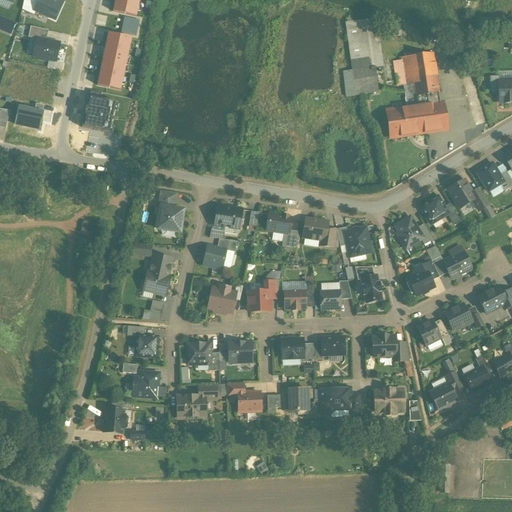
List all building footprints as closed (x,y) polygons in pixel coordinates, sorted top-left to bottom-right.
[(34,16),(36,12),(34,11),(38,0),(23,0),(22,11),(34,16)] [(55,21),(63,3),(56,0),(38,0),(34,11),(36,12),(55,21)] [(139,0),(115,0),(113,12),(136,17),(139,0)] [(0,16),(0,29),(10,34),(15,23),(0,16)] [(124,18),(122,25),(137,29),(139,21),(124,18)] [(372,68),(365,20),(346,23),(356,98),(367,97),(367,94),(378,93),(375,68),(372,68)] [(122,25),(120,33),(136,37),(137,29),(122,25)] [(37,39),(46,41),(48,31),(30,27),(28,38),(37,40),(37,39)] [(131,39),(108,34),(97,86),(120,91),(131,39)] [(46,41),(37,39),(37,40),(33,57),(38,58),(39,60),(44,61),(46,60),(56,62),(59,44),(46,41)] [(464,47),(451,43),(448,55),(460,58),(464,47)] [(433,53),(401,58),(402,60),(405,85),(413,84),(417,107),(420,133),(447,130),(443,104),(440,104),(433,53)] [(402,60),(394,61),(397,87),(405,85),(402,60)] [(490,91),(499,90),(498,81),(499,81),(499,77),(489,77),(490,91)] [(511,80),(499,81),(498,81),(499,90),(499,103),(505,103),(505,104),(511,103),(511,80)] [(108,108),(90,105),(88,115),(86,115),(85,121),(86,121),(84,132),(103,135),(104,129),(105,129),(108,117),(107,117),(108,108)] [(43,112),(18,106),(13,127),(39,132),(43,112)] [(417,107),(390,111),(394,137),(420,133),(417,107)] [(0,109),(0,127),(5,129),(9,111),(0,109)] [(492,164),(477,173),(488,192),(500,185),(504,183),(499,175),(492,164)] [(511,187),(511,180),(506,171),(499,175),(504,183),(500,185),(504,193),(511,187)] [(464,181),(448,191),(459,209),(472,201),(475,199),(472,194),(464,181)] [(489,205),(479,189),(472,194),(475,199),(472,201),(479,211),(489,205)] [(177,195),(160,192),(159,198),(176,201),(177,195)] [(438,197),(420,208),(431,225),(447,215),(448,214),(444,207),(438,197)] [(176,201),(159,198),(158,207),(161,207),(175,209),(176,201)] [(455,213),(449,204),(444,207),(448,214),(447,215),(448,217),(455,213)] [(175,209),(161,207),(159,215),(157,215),(156,221),(158,221),(157,229),(180,233),(184,210),(175,209)] [(241,210),(218,207),(215,226),(239,229),(240,219),(244,220),(245,214),(241,213),(241,210)] [(260,213),(251,212),(249,225),(256,227),(260,213)] [(455,213),(448,217),(452,224),(459,219),(455,213)] [(282,217),(269,215),(267,231),(288,234),(289,230),(291,219),(288,218),(289,217),(282,216),(282,217)] [(410,218),(395,227),(399,233),(396,234),(406,249),(421,240),(423,239),(417,229),(410,218)] [(327,223),(306,220),(303,238),(320,240),(325,241),(326,230),(327,223)] [(433,240),(423,225),(417,229),(423,239),(421,240),(424,245),(433,240)] [(346,228),(336,230),(339,241),(340,247),(347,246),(344,233),(347,232),(346,228)] [(347,232),(344,233),(347,246),(349,258),(371,253),(365,228),(347,232)] [(336,229),(329,230),(326,230),(325,241),(320,240),(319,246),(334,248),(335,241),(339,241),(336,230),(336,229)] [(224,232),(211,230),(209,238),(219,239),(223,240),(224,232)] [(298,232),(289,230),(288,234),(287,244),(296,245),(298,232)] [(223,240),(219,239),(217,249),(226,251),(227,249),(228,241),(223,240)] [(237,242),(228,241),(227,249),(235,250),(237,242)] [(150,245),(135,244),(135,245),(134,245),(133,256),(150,257),(151,246),(150,246),(150,245)] [(217,249),(207,246),(202,266),(222,270),(226,251),(217,249)] [(440,257),(435,247),(426,252),(431,261),(431,262),(439,277),(439,278),(448,273),(443,263),(443,262),(440,257)] [(471,269),(463,253),(443,262),(443,263),(448,273),(451,279),(471,269)] [(172,259),(154,255),(150,272),(148,272),(143,290),(166,296),(170,277),(168,276),(172,259)] [(431,262),(413,270),(415,275),(425,270),(431,281),(439,277),(431,262)] [(347,269),(350,280),(356,279),(353,267),(347,269)] [(354,268),(357,281),(361,280),(374,277),(372,268),(354,268)] [(415,275),(407,279),(416,297),(434,287),(431,281),(425,270),(415,275)] [(364,295),(366,304),(381,301),(379,292),(380,292),(378,284),(377,284),(376,277),(374,277),(361,280),(363,287),(362,287),(363,295),(364,295)] [(314,307),(313,281),(304,281),(305,291),(306,307),(314,307)] [(279,282),(265,282),(266,292),(266,300),(269,300),(277,300),(279,282)] [(347,282),(339,282),(339,292),(340,292),(340,300),(351,299),(347,282)] [(243,287),(236,285),(235,294),(234,300),(239,301),(243,287)] [(228,290),(221,288),(220,291),(213,289),(209,308),(231,313),(234,300),(235,294),(228,293),(228,290)] [(498,288),(478,298),(486,314),(504,305),(507,304),(501,294),(498,288)] [(511,288),(501,294),(507,304),(504,305),(506,310),(511,307),(511,288)] [(305,291),(298,291),(298,289),(291,290),(291,292),(284,292),(285,309),(305,308),(306,307),(305,291)] [(266,292),(248,293),(249,312),(269,312),(269,307),(269,300),(266,300),(266,292)] [(339,292),(320,293),(321,310),(340,309),(340,300),(340,292),(339,292)] [(164,303),(152,301),(150,309),(163,310),(164,303)] [(463,305),(445,314),(453,331),(471,322),(463,305)] [(163,310),(150,309),(148,321),(160,322),(163,310)] [(478,314),(472,318),(477,328),(483,325),(478,314)] [(449,336),(441,320),(433,324),(440,339),(439,339),(440,340),(449,336)] [(433,324),(431,321),(417,328),(426,346),(439,339),(440,339),(433,324)] [(135,327),(128,327),(127,336),(135,337),(135,327)] [(145,328),(135,327),(135,337),(137,337),(137,336),(144,337),(145,328)] [(144,337),(137,336),(137,337),(136,356),(156,358),(157,338),(144,337)] [(388,336),(379,337),(380,338),(372,338),(373,357),(394,356),(396,356),(396,344),(395,337),(388,337),(388,336)] [(343,338),(321,339),(321,344),(322,356),(344,355),(343,338)] [(303,340),(281,340),(282,359),(300,359),(304,358),(303,344),(303,340)] [(250,342),(228,343),(228,344),(229,362),(229,363),(251,363),(250,342)] [(210,344),(186,345),(187,365),(208,364),(211,364),(210,353),(210,344)] [(228,344),(218,345),(219,353),(219,363),(229,362),(228,344)] [(311,344),(303,344),(304,358),(300,359),(300,363),(312,362),(312,360),(311,344)] [(321,344),(312,344),(311,344),(312,360),(322,360),(322,356),(321,344)] [(406,344),(396,344),(396,356),(394,356),(394,362),(410,362),(406,344)] [(219,353),(210,353),(211,364),(208,364),(208,371),(219,371),(219,363),(219,353)] [(511,358),(510,354),(493,363),(501,378),(511,372),(511,358)] [(483,357),(476,360),(479,367),(480,369),(482,368),(486,375),(491,373),(486,364),(483,357)] [(137,365),(123,364),(122,373),(136,374),(137,365)] [(307,373),(322,373),(321,364),(306,365),(307,373)] [(451,366),(446,369),(449,375),(455,372),(451,366)] [(480,369),(464,377),(472,392),(490,383),(486,375),(482,368),(480,369)] [(449,375),(445,377),(449,384),(448,384),(452,392),(455,391),(455,392),(463,388),(455,372),(449,375)] [(159,374),(140,373),(139,380),(136,379),(134,397),(157,399),(157,398),(158,388),(159,374)] [(243,384),(226,385),(226,396),(238,396),(238,393),(243,393),(243,384)] [(448,384),(430,393),(438,410),(444,407),(445,408),(451,405),(450,404),(456,401),(452,392),(448,384)] [(216,385),(198,386),(199,397),(205,396),(205,400),(217,400),(216,385)] [(165,388),(158,388),(157,398),(164,398),(165,388)] [(342,388),(328,389),(327,390),(319,390),(320,410),(322,410),(322,412),(325,415),(329,415),(332,411),(332,410),(342,410),(350,409),(351,409),(350,396),(350,389),(343,389),(342,388)] [(307,389),(288,390),(288,395),(284,395),(284,412),(297,411),(297,416),(308,415),(308,403),(307,389)] [(393,391),(384,391),(384,392),(375,392),(376,412),(385,412),(385,415),(394,415),(394,412),(403,411),(402,391),(393,392),(393,391)] [(252,393),(245,393),(243,393),(238,393),(238,396),(239,413),(260,412),(259,393),(252,393)] [(280,395),(267,396),(267,408),(275,408),(281,408),(280,395)] [(360,395),(350,396),(351,409),(350,409),(350,414),(361,413),(360,395)] [(199,397),(177,397),(177,418),(205,418),(205,400),(205,396),(199,397)] [(417,402),(409,402),(410,420),(420,419),(417,402)] [(124,411),(106,409),(105,423),(104,423),(103,433),(121,434),(124,411)] [(511,419),(510,415),(498,420),(503,432),(511,427),(511,419)] [(144,432),(131,432),(131,440),(144,440),(144,432)]
